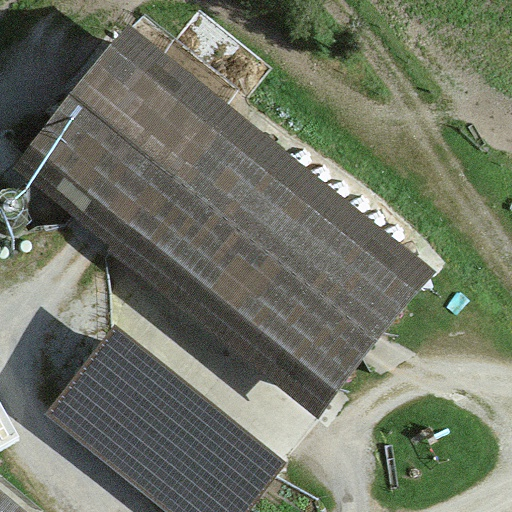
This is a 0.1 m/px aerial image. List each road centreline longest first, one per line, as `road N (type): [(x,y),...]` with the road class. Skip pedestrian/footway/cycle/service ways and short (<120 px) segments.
road 1 (track): [(320,0),(359,39),(511,270)]
road 2 (track): [(0,408),(110,511)]
